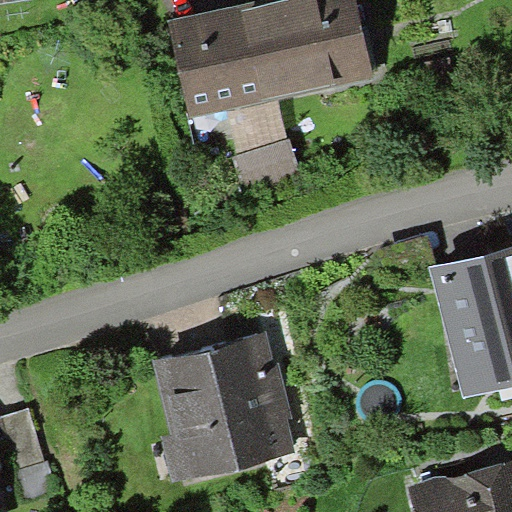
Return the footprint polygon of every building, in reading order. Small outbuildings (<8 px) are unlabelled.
[(168,20),(190,118),(374,78),(356,0),(282,0),(255,6),(253,1),(168,20)] [(289,136),(231,156),(243,192),(301,172),(289,136)] [(511,245),(430,267),(465,398),(511,385),(511,245)] [(173,481),(296,451),(288,418),(291,417),(278,364),(274,365),(266,332),(153,359),(171,434),(162,436),(173,481)] [(46,460),(29,409),(2,417),(19,471),(16,472),(24,498),(56,488),(48,460),(46,460)] [(511,511),(511,458),(409,487),(415,511),(511,511)]
